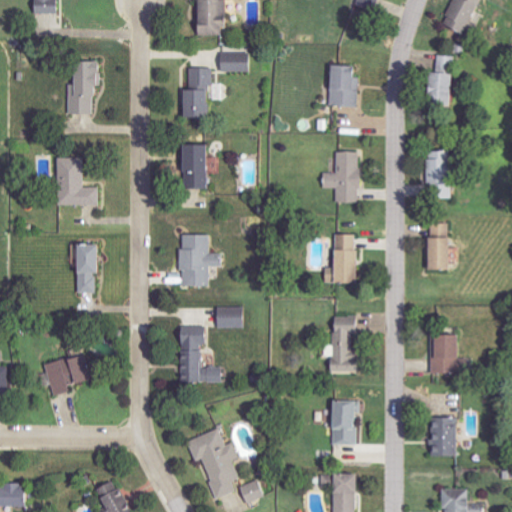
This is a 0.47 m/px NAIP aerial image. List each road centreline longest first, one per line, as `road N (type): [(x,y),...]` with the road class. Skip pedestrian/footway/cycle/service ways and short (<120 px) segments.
road 1 (residential): [(418,0),(398,98),(395,511)]
road 2 (residential): [(141,0),(141,439)]
road 3 (residential): [(0,437),(141,439)]
